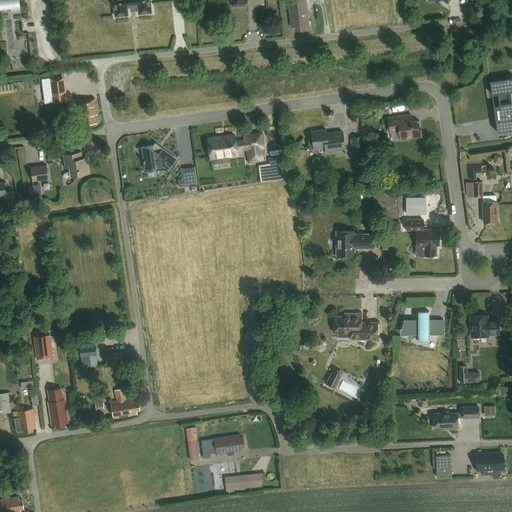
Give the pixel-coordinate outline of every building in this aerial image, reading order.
[(21,13),(19,0),(0,0),(0,15),(0,16),(0,13),(0,9),(10,9),(11,14),(21,13)] [(113,0),(115,17),(128,15),(127,8),(138,7),(139,14),(151,13),(149,0),(113,0)] [(306,0),(288,0),(291,28),(295,27),(296,30),(306,29),(305,26),(309,26),(306,0)] [(63,76),(49,78),(52,102),(56,101),(66,100),(63,76)] [(511,102),(510,92),(511,91),(511,78),(490,81),(492,95),(498,94),(500,106),(494,107),(497,133),(511,130),(511,102)] [(97,111),(95,98),(78,101),(80,113),(82,113),(83,124),(97,123),(95,111),(97,111)] [(419,121),(412,122),(411,115),(388,119),(390,132),(399,131),(401,141),(410,139),(410,138),(422,136),(419,121)] [(335,150),(345,149),(343,132),(327,134),(326,130),(312,132),(312,138),(310,139),(308,140),(308,142),(309,150),(325,148),(326,153),(335,152),(335,150)] [(264,146),(262,133),(244,136),(245,141),(236,142),(235,135),(208,139),(211,159),(237,155),(237,150),(246,148),(246,150),(247,150),(249,163),(265,161),(263,147),(264,146)] [(350,139),(353,153),(366,151),(364,137),(350,139)] [(157,145),(142,147),(145,170),(165,167),(169,169),(176,159),(162,149),(161,150),(158,147),(157,145)] [(81,152),(63,154),(65,169),(70,168),(71,176),(90,174),(88,162),(83,163),(81,152)] [(496,155),(492,161),(500,165),(503,159),(496,155)] [(32,182),(48,180),(46,165),(30,167),(32,182)] [(467,165),(467,173),(475,174),(481,174),(481,165),(467,165)] [(182,179),(178,180),(179,187),(197,184),(195,167),(181,169),(182,179)] [(474,183),(474,197),(482,197),(482,182),(474,183)] [(41,192),(34,193),(35,200),(42,199),(41,192)] [(17,207),(17,193),(8,194),(9,207),(17,207)] [(483,202),(484,223),(498,222),(497,202),(483,202)] [(423,230),(423,220),(407,220),(407,231),(416,231),(416,256),(436,256),(436,246),(439,246),(438,230),(423,230)] [(372,249),(372,235),(355,235),(355,231),(336,231),(337,257),(355,257),(355,249),(372,249)] [(418,314),(418,310),(435,310),(435,296),(408,296),(408,305),(412,305),(412,314),(418,314)] [(443,335),(443,320),(429,320),(429,311),(418,311),(418,320),(405,320),(405,321),(406,321),(406,335),(418,335),(418,341),(429,341),(429,335),(443,335)] [(350,338),(350,340),(378,340),(378,323),(361,323),(361,314),(352,314),(352,317),(335,317),(335,334),(337,334),(337,338),(350,338)] [(470,316),(471,337),(488,337),(488,335),(500,335),(499,320),(491,320),(491,322),(487,322),(487,315),(470,316)] [(53,359),(50,336),(33,338),(34,338),(36,361),(53,359)] [(84,368),(97,366),(95,346),(80,348),(81,358),(83,358),(84,368)] [(123,364),(122,353),(105,354),(106,365),(123,364)] [(330,375),(325,384),(334,389),(339,379),(330,375)] [(134,399),(127,400),(125,389),(116,391),(118,402),(111,403),(114,419),(137,415),(136,411),(140,411),(138,401),(135,402),(134,399)] [(0,394),(0,419),(4,419),(3,415),(11,413),(8,393),(0,394)] [(86,398),(79,399),(80,406),(87,405),(86,398)] [(64,424),(68,423),(65,400),(48,402),(52,426),(56,425),(56,427),(65,426),(64,424)] [(103,402),(95,404),(96,410),(104,409),(103,402)] [(494,406),(484,406),(484,416),(495,415),(494,406)] [(479,418),(479,407),(463,407),(463,413),(450,413),(448,412),(444,412),(443,414),(434,414),(435,429),(448,428),(448,429),(458,429),(458,419),(479,418)] [(34,422),(36,422),(33,409),(13,412),(14,419),(15,419),(17,432),(24,431),(24,433),(33,431),(33,428),(35,428),(34,422)] [(195,427),(186,428),(190,460),(200,459),(195,427)] [(203,441),(205,459),(211,458),(210,454),(216,453),(217,454),(242,451),(242,448),(244,448),(243,438),(240,438),(240,436),(203,441)] [(501,455),(501,452),(476,453),(476,472),(482,471),(482,475),(492,475),(492,471),(504,470),(503,455),(501,455)] [(437,469),(451,468),(451,454),(436,455),(437,469)] [(248,476),(225,477),(227,493),(239,491),(243,490),(242,487),(249,486),(248,476)] [(24,509),(23,500),(19,500),(19,497),(0,499),(0,511),(20,511),(21,509),(24,509)]
